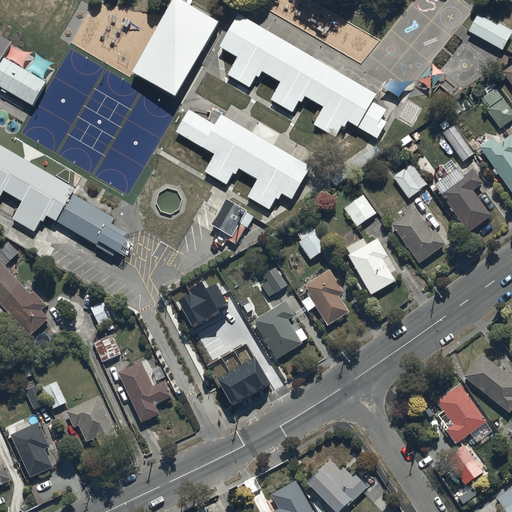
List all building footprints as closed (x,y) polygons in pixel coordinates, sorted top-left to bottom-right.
[(178,103),(219,27),(176,1),(167,17),(133,77),(178,103)] [(497,25),(478,14),(468,31),(502,50),(511,32),(511,30),(499,23),(497,25)] [(240,17),(221,50),(239,60),(229,77),(248,89),(258,72),(280,85),(270,102),(291,114),(301,97),(323,110),(313,127),(335,140),(344,123),(357,131),(373,104),(377,97),(240,17)] [(11,43),(0,37),(0,63),(2,59),(11,43)] [(0,63),(0,88),(34,108),(47,84),(2,59),(0,63)] [(511,86),(511,63),(501,71),(511,86)] [(489,107),(486,109),(498,128),(511,118),(511,113),(495,88),(482,97),(489,107)] [(373,104),(357,131),(377,143),(387,125),(381,121),(386,112),(373,104)] [(215,127),(189,112),(176,133),(202,148),(215,127)] [(290,203),(309,169),(221,116),(215,127),(202,148),(214,155),(205,174),(225,186),(235,169),(255,182),(246,200),(267,212),(277,195),(290,203)] [(454,125),(441,134),(461,162),(474,153),(454,125)] [(496,144),(492,138),(478,147),(511,194),(511,136),(510,134),(496,144)] [(46,215),(56,222),(72,194),(75,189),(0,146),(0,196),(3,191),(22,202),(12,219),(33,231),(40,220),(42,222),(46,215)] [(376,146),(329,177),(334,184),(381,153),(376,146)] [(419,190),(403,168),(392,176),(407,198),(419,190)] [(190,231),(181,226),(204,185),(176,169),(172,177),(157,169),(128,219),(169,243),(168,245),(179,251),(190,231)] [(482,184),(472,169),(440,192),(467,231),(490,216),(472,191),(482,184)] [(72,194),(56,222),(96,245),(98,242),(117,253),(120,254),(128,240),(123,237),(126,232),(123,231),(111,224),(114,218),(72,194)] [(355,226),(375,213),(362,195),(343,208),(355,226)] [(247,213),(248,211),(226,199),(219,211),(212,224),(222,230),(219,234),(229,240),(231,237),(232,238),(240,224),(247,228),(254,217),(247,213)] [(430,232),(413,208),(391,224),(418,262),(444,244),(434,229),(430,232)] [(315,230),(298,242),(309,259),(327,248),(315,230)] [(377,238),(347,255),(370,295),(395,281),(382,259),(387,256),(377,238)] [(32,291),(30,293),(0,260),(0,303),(29,336),(48,319),(40,310),(46,306),(32,291)] [(221,278),(215,267),(199,277),(206,287),(221,278)] [(275,267),(263,275),(274,293),(287,285),(275,267)] [(343,293),(329,269),(302,286),(327,325),(348,312),(338,296),(343,293)] [(180,303),(194,328),(220,314),(219,311),(228,306),(217,287),(207,292),(203,285),(190,292),(192,296),(180,303)] [(107,299),(89,308),(99,326),(117,316),(107,299)] [(285,301),(252,321),(276,360),(302,344),(287,319),(294,315),(285,301)] [(111,334),(93,342),(101,362),(119,354),(111,334)] [(511,378),(479,354),(462,377),(508,412),(511,407),(511,378)] [(219,381),(233,406),(270,385),(256,360),(219,381)] [(141,362),(117,372),(140,422),(158,414),(154,404),(170,397),(163,381),(152,386),(141,362)] [(56,380),(42,387),(52,409),(66,402),(56,380)] [(36,385),(24,390),(33,409),(45,404),(36,385)] [(458,385),(436,401),(453,424),(444,430),(454,444),(485,422),(458,385)] [(97,397),(65,411),(73,427),(77,425),(85,441),(96,436),(101,447),(118,440),(97,397)] [(38,421),(9,435),(29,478),(52,467),(44,448),(49,446),(38,421)] [(481,472),(462,444),(445,456),(464,483),(481,472)] [(308,479),(338,510),(351,497),(354,500),(369,485),(356,473),(353,476),(344,466),(341,469),(330,458),(308,479)] [(0,484),(10,480),(2,463),(0,464),(0,484)] [(274,496),(266,501),(271,511),(316,511),(298,478),(272,492),(274,496)] [(511,511),(511,487),(495,498),(504,511),(511,511)]
